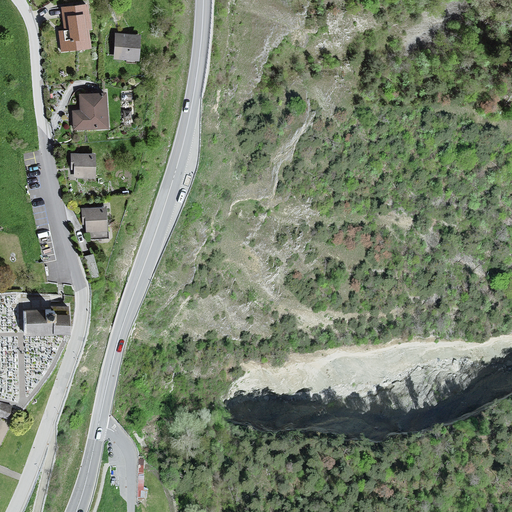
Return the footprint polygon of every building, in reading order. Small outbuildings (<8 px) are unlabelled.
[(65,32),(61,32),(64,54),(93,50),(87,6),(62,10),(65,32)] [(141,37),(117,36),(115,61),(139,63),(141,37)] [(81,111),(74,112),(75,129),(108,127),(106,93),(80,95),(81,111)] [(96,156),(71,155),(71,179),(95,180),(96,156)] [(106,208),(80,209),(82,233),(107,232),(106,208)] [(51,310),(25,311),(25,332),(69,331),(68,308),(51,308),(51,310)]
